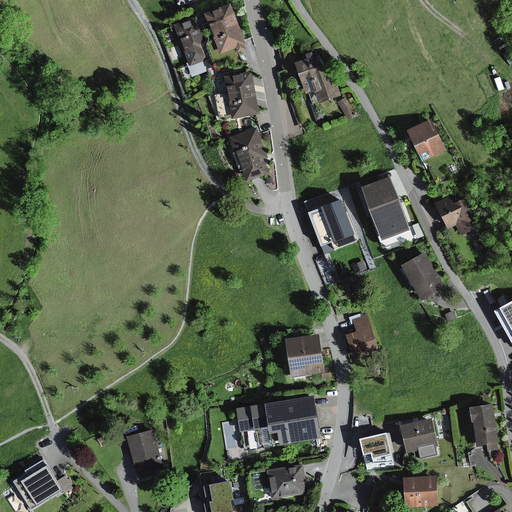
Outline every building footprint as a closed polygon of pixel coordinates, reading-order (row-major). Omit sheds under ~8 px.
[(237,3),(212,11),(226,52),(251,44),(237,3)] [(198,15),(179,22),(194,65),(213,58),(198,15)] [(309,54),(311,58),(301,61),(310,92),(323,89),(327,100),(345,93),(335,66),(327,69),(326,64),(327,64),(323,55),(323,54),(320,49),(309,54)] [(256,69),(228,75),(237,116),(265,110),(256,69)] [(353,96),(344,102),(352,118),(362,113),(353,96)] [(437,116),(413,128),(429,160),(453,149),(437,116)] [(261,125),(235,135),(246,165),(248,164),(254,180),(276,172),(270,156),(272,155),(261,125)] [(397,173),(368,185),(389,235),(418,223),(397,173)] [(463,191),(442,201),(454,226),(463,222),(469,234),(486,225),(472,196),(467,199),(463,191)] [(361,234),(348,199),(338,203),(336,198),(317,205),(329,238),(338,235),(341,241),(361,234)] [(485,235),(475,240),(482,252),(492,247),(485,235)] [(431,254),(411,266),(431,301),(451,290),(431,254)] [(511,300),(494,311),(511,342),(511,300)] [(376,315),(358,321),(361,331),(352,334),(360,357),(388,348),(380,325),(379,325),(376,315)] [(324,333),(292,338),(297,375),(329,370),(324,333)] [(319,394),(291,398),(298,441),(326,437),(319,394)] [(298,441),(291,398),(257,404),(262,428),(276,425),(277,433),(284,432),(286,444),(298,441)] [(262,428),(257,404),(242,406),(247,431),(262,428)] [(492,405),(471,409),(478,445),(487,444),(488,451),(500,449),(492,405)] [(242,419),(225,420),(226,440),(243,440),(242,419)] [(431,420),(401,427),(407,451),(417,448),(420,460),(439,455),(431,420)] [(153,431),(129,438),(138,473),(162,466),(153,431)] [(388,431),(360,439),(366,467),(396,465),(388,431)] [(68,490),(48,459),(15,480),(36,511),(68,490)] [(307,465),(273,470),(277,498),(311,493),(307,465)] [(440,477),(410,479),(412,507),(442,505),(440,477)] [(236,481),(211,486),(214,502),(236,498),(239,498),(236,481)] [(238,511),(236,498),(214,502),(211,503),(212,511),(238,511)]
